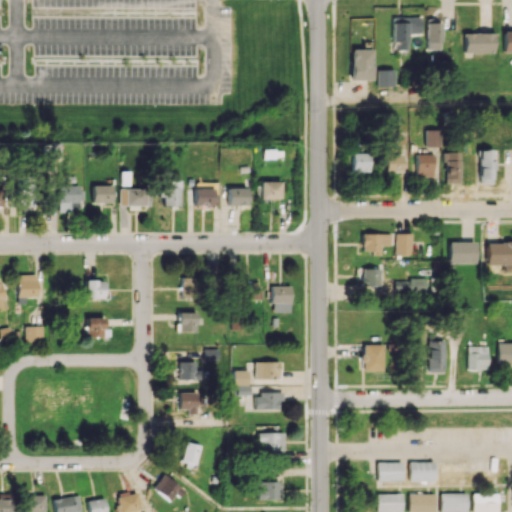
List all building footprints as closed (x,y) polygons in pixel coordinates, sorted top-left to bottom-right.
[(0,0),(0,139),(295,137),(290,0),(0,0)] [(420,33),(419,16),(391,17),(391,51),(407,51),(407,33),(420,33)] [(425,50),(442,49),(441,22),(425,23),(425,50)] [(511,30),(502,31),(503,52),(511,51),(511,30)] [(494,52),(493,32),(463,33),(463,52),(494,52)] [(349,80),(371,79),(371,49),(349,49),(349,80)] [(376,86),(393,85),(393,69),(375,69),(376,86)] [(439,129),(423,129),(423,146),(439,147),(439,129)] [(60,158),(60,144),(43,144),(43,158),(60,158)] [(478,150),(476,182),(491,183),(492,150),(478,150)] [(442,183),(457,183),(458,152),(443,151),(442,183)] [(350,152),(350,171),(367,172),(367,152),(350,152)] [(432,177),(432,154),(414,153),(413,177),(432,177)] [(401,171),(401,154),(384,154),(384,171),(401,171)] [(160,205),(178,205),(179,180),(167,180),(167,188),(160,188),(160,205)] [(280,181),(260,181),(260,199),(280,199),(280,181)] [(14,183),(15,206),(33,206),(32,183),(14,183)] [(57,202),(82,201),(82,191),(77,191),(77,185),(57,185),(57,202)] [(111,202),(111,185),(91,185),(91,202),(111,202)] [(246,205),(247,188),(226,187),(226,205),(246,205)] [(149,207),(149,188),(118,188),(118,205),(126,205),(126,207),(149,207)] [(213,188),(193,188),(192,205),(212,205),(213,188)] [(389,245),(390,234),(361,233),(360,252),(379,253),(379,245),(389,245)] [(410,255),(411,233),(394,233),(394,254),(410,255)] [(447,262),(475,262),(475,242),(448,241),(447,262)] [(511,241),(485,242),(486,264),(503,264),(503,272),(511,271),(511,241)] [(361,285),(378,286),(379,268),(361,268),(361,285)] [(15,297),(35,297),(35,274),(15,274),(15,297)] [(193,298),(194,277),(180,277),(179,298),(193,298)] [(426,278),(409,278),(408,293),(425,293),(426,278)] [(83,298),(103,298),(104,280),(84,280),(83,298)] [(259,299),(258,282),(235,282),(235,299),(259,299)] [(289,303),(289,285),(270,285),(269,303),(289,303)] [(175,331),(195,331),(195,312),(176,311),(175,331)] [(85,337),(102,336),(102,317),(84,317),(85,337)] [(23,343),(42,344),(42,325),(23,325),(23,343)] [(11,336),(8,326),(0,328),(0,337),(1,339),(11,336)] [(441,340),(424,340),(424,372),(441,372),(441,340)] [(495,364),(511,363),(511,342),(494,343),(495,364)] [(361,371),(382,370),(381,343),(360,344),(361,371)] [(465,369),(485,369),(485,346),(465,345),(465,369)] [(203,348),(202,359),(217,360),(218,348),(203,348)] [(200,379),(199,369),(194,369),(194,361),(174,361),(174,380),(200,379)] [(277,361),(252,361),(252,378),(277,378),(277,361)] [(235,394),(247,395),(247,370),(231,370),(231,385),(235,385),(235,394)] [(197,414),(197,391),(177,391),(177,408),(186,409),(186,413),(197,414)] [(253,392),(252,409),(279,409),(280,393),(253,392)] [(283,451),(282,432),(256,432),(257,451),(283,451)] [(178,463),(195,466),(198,444),(182,442),(178,463)] [(438,480),(465,480),(465,461),(439,460),(438,480)] [(470,461),(471,480),(497,480),(496,460),(470,461)] [(376,481),(401,481),(401,461),(375,462),(376,481)] [(433,461),(407,461),(407,481),(432,481),(433,461)] [(181,489),(162,474),(151,488),(170,503),(181,489)] [(278,481),(254,481),(253,499),(277,499),(278,481)] [(136,491),(114,494),(116,511),(129,511),(129,510),(138,509),(136,491)] [(465,492),(438,492),(438,511),(465,511),(465,492)] [(471,511),(497,511),(497,493),(471,492),(471,511)] [(375,493),(375,511),(401,511),(401,493),(375,493)] [(407,511),(433,511),(433,493),(407,493),(407,511)] [(52,511),(78,511),(80,511),(77,494),(50,499),(52,511)] [(44,511),(44,495),(22,495),(22,511),(44,511)] [(84,500),(86,511),(104,511),(102,497),(84,500)]
